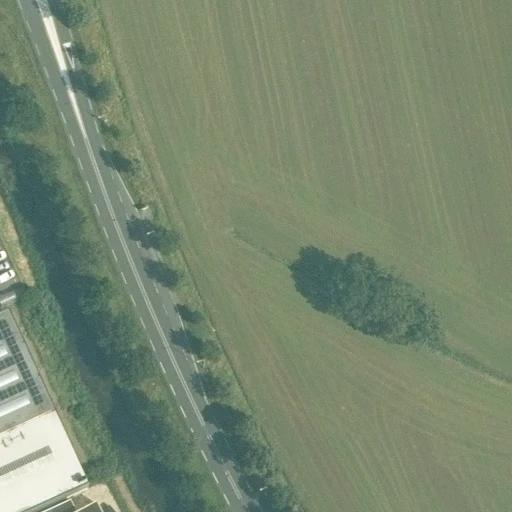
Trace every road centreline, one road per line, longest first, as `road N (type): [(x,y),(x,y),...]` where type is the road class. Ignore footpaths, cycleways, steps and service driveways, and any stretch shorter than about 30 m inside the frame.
road 1 (primary): [(246,511),(135,277),(85,140)]
road 2 (primary): [(26,0),(72,130),(85,140)]
road 3 (primary): [(85,140),(54,0)]
